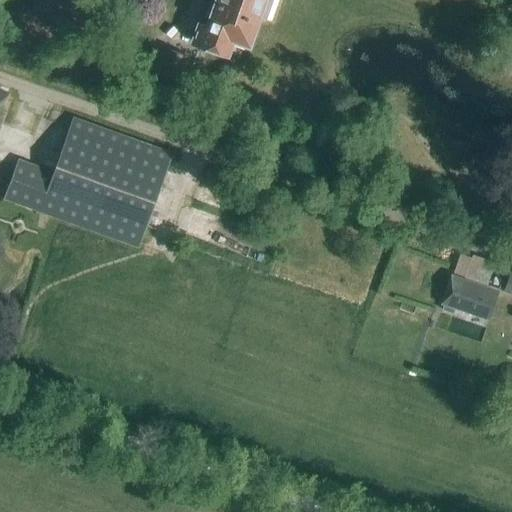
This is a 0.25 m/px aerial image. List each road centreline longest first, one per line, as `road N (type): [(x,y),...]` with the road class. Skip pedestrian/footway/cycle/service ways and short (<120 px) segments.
road 1 (track): [(320,511),(0,400)]
road 2 (track): [(167,128),(0,74)]
